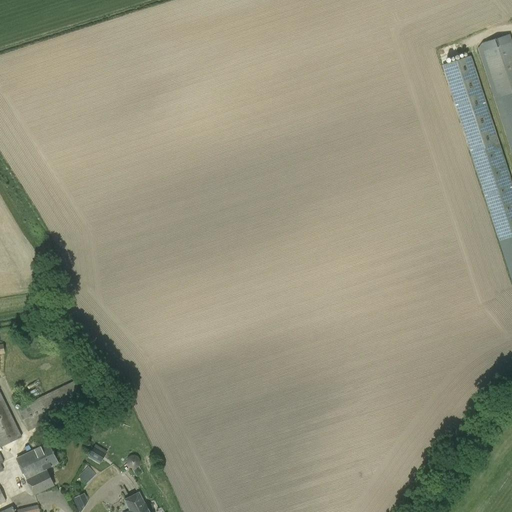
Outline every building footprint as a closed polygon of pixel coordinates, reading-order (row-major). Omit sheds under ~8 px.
[(511,41),(482,51),(498,97),(511,141),(511,41)] [(446,48),(448,54),(460,50),(457,44),(446,48)] [(511,181),(472,55),(471,55),(442,65),(499,241),(511,235),(511,181)] [(17,409),(28,432),(86,404),(75,381),(17,409)] [(0,447),(22,437),(0,392),(0,447)] [(108,436),(102,427),(97,430),(103,440),(108,436)] [(48,443),(36,449),(15,458),(34,496),(55,486),(46,469),(58,463),(48,443)] [(102,463),(106,456),(94,449),(89,456),(102,463)] [(87,483),(97,473),(89,465),(79,475),(87,483)] [(0,488),(0,511),(14,511),(12,506),(0,511),(0,504),(6,502),(0,488)] [(124,499),(130,511),(129,511),(148,511),(139,492),(124,499)] [(86,493),(77,496),(81,508),(91,504),(86,493)]
